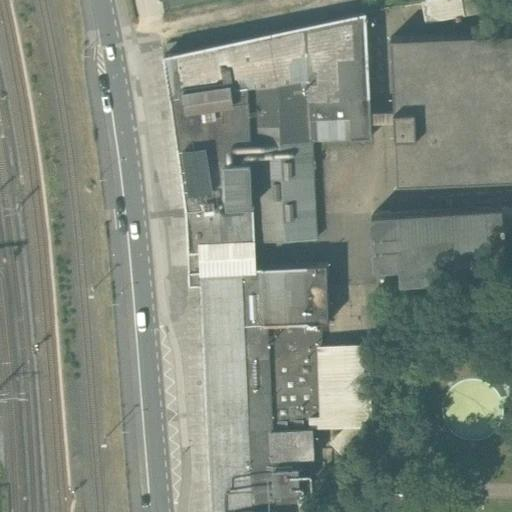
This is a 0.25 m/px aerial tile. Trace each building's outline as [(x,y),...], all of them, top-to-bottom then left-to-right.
[(462,0),(422,0),(426,22),(465,15),(462,0)] [(367,8),(165,51),(172,93),(310,72),(311,96),(371,92),(367,8)] [(511,25),(391,30),(397,177),(511,171),(511,25)] [(373,133),(371,92),(311,96),(310,72),(172,93),(188,211),(190,248),(191,248),(203,247),(202,240),(317,235),(313,136),(373,133)] [(452,256),(505,253),(504,225),(505,225),(505,219),(503,219),(502,203),(373,210),(376,261),(402,260),(403,276),(448,273),(448,262),(453,262),(452,256)] [(203,247),(191,248),(191,266),(203,266),(203,247)] [(203,266),(191,266),(191,280),(204,279),(212,511),(313,511),(313,491),(301,491),(300,453),(313,452),(315,452),(315,413),(325,413),(321,317),(310,318),(308,262),(203,266)] [(469,369),(464,370),(458,373),(452,377),(449,381),(446,387),(443,396),(444,405),(447,412),(451,418),(456,423),(464,426),(472,428),(479,427),(486,425),(490,423),(495,419),(501,410),(503,404),(503,397),(502,391),(500,385),(497,380),(495,377),(489,373),(484,370),(478,369),(473,368),(469,369)] [(314,491),(313,452),(300,453),(301,491),(313,491),(314,491)]
